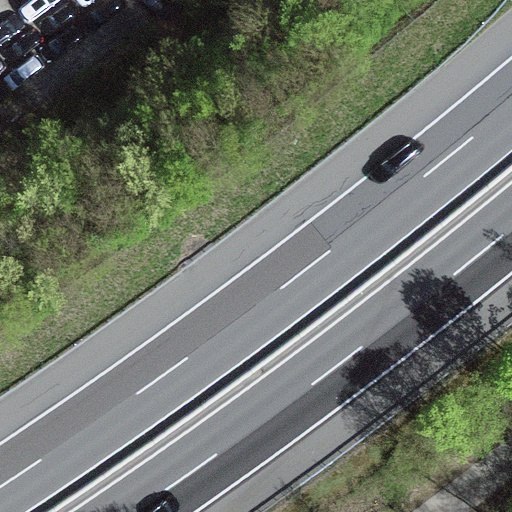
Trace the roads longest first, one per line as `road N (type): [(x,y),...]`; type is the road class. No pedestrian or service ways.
road 1 (motorway): [(511,102),(293,278),(0,486)]
road 2 (motorway): [(131,511),(511,226)]
